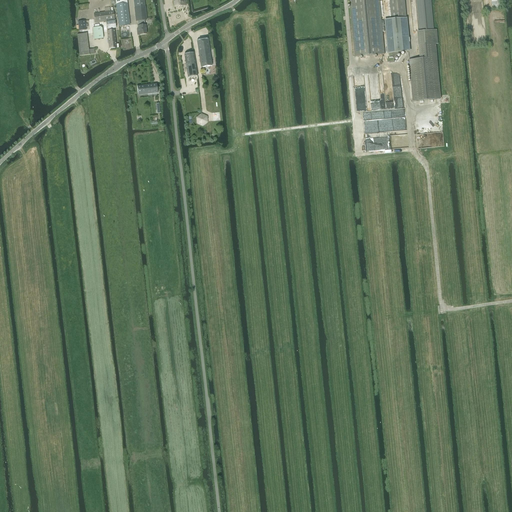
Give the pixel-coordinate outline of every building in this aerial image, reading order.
[(119,26),(124,26),(130,25),(127,3),(126,0),(115,0),(116,5),(119,26)] [(144,0),(133,0),(136,22),(137,22),(138,30),(137,31),(137,35),(146,34),(145,25),(144,21),(146,21),(146,20),(146,17),(144,0)] [(349,0),(355,57),(384,55),(378,0),(349,0)] [(378,0),(384,55),(379,0),(389,0),(391,20),(385,20),(388,54),(393,53),(410,52),(407,18),(406,18),(404,0),(378,0)] [(414,102),(438,99),(440,99),(435,44),(438,44),(437,30),(434,30),(430,0),(416,0),(420,45),(419,45),(420,59),(410,60),(414,102)] [(95,23),(115,20),(113,11),(93,13),(95,23)] [(107,30),(116,28),(115,20),(106,22),(107,30)] [(79,31),(86,30),(85,21),(78,22),(79,31)] [(94,40),(103,39),(102,29),(100,27),(93,28),(94,40)] [(109,49),(119,47),(118,44),(116,44),(114,30),(107,31),(109,49)] [(87,34),(77,35),(80,56),(95,54),(94,49),(89,50),(87,34)] [(211,64),(210,58),(208,49),(207,39),(196,41),(201,68),(212,66),(212,64),(211,64)] [(188,78),(197,76),(193,53),(184,55),(188,78)] [(137,86),(138,95),(158,93),(156,83),(137,86)] [(207,116),(201,114),(196,118),(196,124),(203,127),(208,123),(207,116)]
